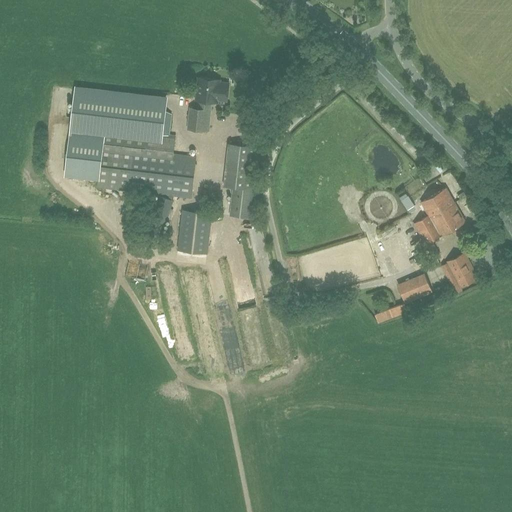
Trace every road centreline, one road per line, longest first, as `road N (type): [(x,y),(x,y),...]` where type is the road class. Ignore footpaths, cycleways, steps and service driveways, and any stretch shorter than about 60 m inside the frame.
road 1 (primary): [(511,218),(351,47)]
road 2 (unclassified): [(511,159),(432,93),(391,27)]
